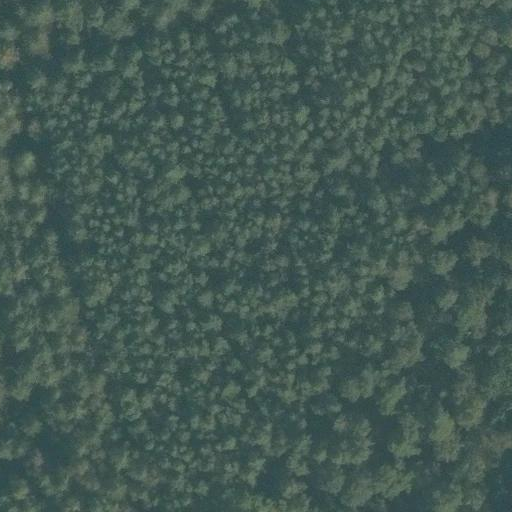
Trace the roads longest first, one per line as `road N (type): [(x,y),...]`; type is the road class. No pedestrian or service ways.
road 1 (track): [(0,62),(228,0)]
road 2 (track): [(489,341),(476,404),(494,511)]
